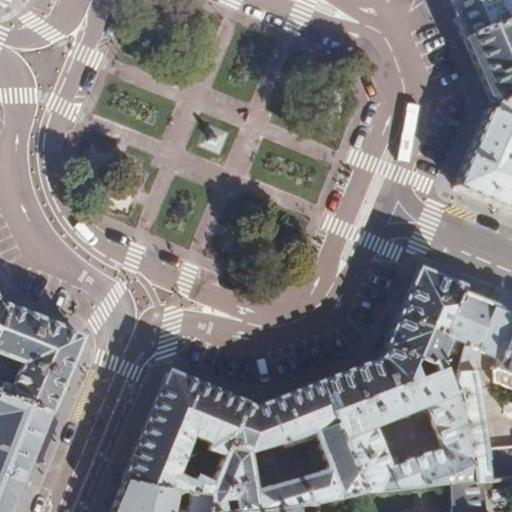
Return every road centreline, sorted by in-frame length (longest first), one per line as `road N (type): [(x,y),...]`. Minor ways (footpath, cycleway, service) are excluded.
road 1 (tertiary): [(91,4),(86,55),(51,144),(64,206),(104,246),(226,302),(262,330)]
road 2 (primary): [(127,349),(111,301),(25,222),(11,158),(19,97),(0,49)]
road 3 (tertiary): [(366,207),(401,123),(400,75),(377,31),(301,0)]
road 4 (primary): [(57,511),(127,349)]
road 5 (tertiary): [(262,330),(316,310),(366,207)]
road 6 (tertiary): [(511,267),(366,207)]
road 7 (tertiary): [(127,349),(172,322),(262,330)]
